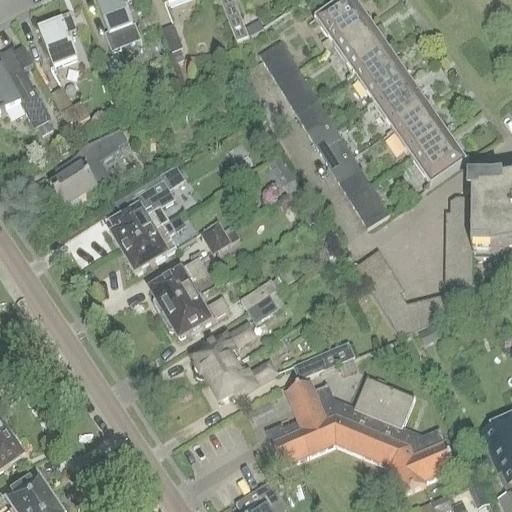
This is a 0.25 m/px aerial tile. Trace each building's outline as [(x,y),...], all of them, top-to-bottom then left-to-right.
[(132,0),(102,0),(96,2),(109,36),(105,38),(112,56),(122,52),(120,48),(138,42),(128,16),(131,15),(129,10),(127,11),(125,6),(133,2),(132,0)] [(247,41),(232,0),(224,0),(219,2),(235,45),(247,41)] [(335,52),(372,25),(354,0),(347,0),(314,23),(335,52)] [(68,38),(77,35),(70,16),(51,23),(53,27),(39,32),(54,72),(78,62),(73,50),(75,49),(73,44),(71,45),(68,38)] [(391,53),(372,25),(335,52),(354,79),(391,53)] [(183,52),(174,28),(162,33),(171,56),(183,52)] [(281,46),(258,60),(263,68),(277,91),(299,77),(281,46)] [(0,118),(21,107),(30,124),(35,133),(52,124),(12,51),(0,58),(0,70),(1,72),(0,72),(0,118)] [(354,79),(373,107),(410,80),(391,53),(354,79)] [(181,55),(173,57),(176,65),(184,62),(181,55)] [(128,91),(116,60),(104,64),(116,96),(128,91)] [(299,77),(277,91),(295,119),(317,105),(299,77)] [(373,107),(392,135),(429,108),(410,80),(373,107)] [(71,111),(60,92),(50,98),(69,133),(87,123),(78,107),(71,111)] [(317,105),(295,119),(312,148),(335,133),(317,105)] [(392,135),(412,163),(449,137),(429,108),(392,135)] [(335,133),(312,148),(330,177),(353,163),(335,133)] [(71,166),(61,173),(66,180),(51,189),(57,198),(56,199),(66,214),(111,185),(97,165),(127,146),(120,135),(86,150),(78,156),(81,160),(71,166)] [(431,191),(468,165),(449,137),(412,163),(431,191)] [(296,183),(281,159),(268,167),(283,191),(296,183)] [(353,163),(330,177),(348,205),(370,191),(353,163)] [(154,236),(169,227),(160,213),(174,205),(159,181),(135,196),(143,210),(111,228),(117,237),(112,240),(121,256),(154,236)] [(473,238),(473,250),(473,258),(492,258),(511,254),(511,187),(494,191),(473,190),(473,202),(473,214),(473,226),(473,238)] [(370,191),(348,205),(366,235),(389,221),(370,191)] [(446,202),(445,214),(473,214),(473,202),(446,202)] [(445,214),(445,226),(473,226),(473,214),(445,214)] [(169,227),(154,236),(121,256),(135,279),(176,255),(168,241),(185,231),(179,221),(169,227)] [(445,226),(445,237),(473,238),(473,226),(445,226)] [(230,248),(217,227),(199,238),(211,259),(230,248)] [(238,242),(233,233),(226,238),(231,246),(238,242)] [(445,249),(473,250),(473,238),(445,237),(445,249)] [(473,261),(473,258),(473,250),(445,249),(445,261),(473,261)] [(355,272),(362,282),(385,266),(378,256),(355,272)] [(445,261),(445,273),(472,273),(473,261),(445,261)] [(162,322),(195,302),(187,288),(206,277),(198,264),(160,288),(161,290),(151,296),(156,304),(152,306),(162,322)] [(391,276),(385,266),(362,282),(368,292),(391,276)] [(445,273),(444,285),(472,285),(472,273),(445,273)] [(287,275),(272,285),(277,294),(293,285),(287,275)] [(368,292),(374,302),(397,286),(391,276),(368,292)] [(471,311),(472,285),(444,285),(444,300),(450,321),(471,311)] [(269,286),(239,306),(253,328),(283,308),(269,286)] [(403,296),(397,286),(374,302),(380,312),(403,296)] [(380,312),(395,336),(403,330),(411,308),(403,296),(380,312)] [(436,326),(450,321),(444,300),(431,303),(436,326)] [(189,337),(190,339),(228,315),(222,304),(203,315),(195,302),(162,322),(170,336),(174,334),(180,343),(189,337)] [(431,303),(419,306),(425,331),(436,326),(431,303)] [(411,308),(403,330),(395,336),(399,342),(425,331),(419,306),(411,308)] [(208,386),(241,366),(233,353),(254,340),(248,330),(208,353),(210,357),(196,365),(198,368),(195,372),(194,377),(197,382),(204,384),(206,382),(208,386)] [(434,331),(417,338),(422,349),(439,342),(434,331)] [(342,351),(294,370),(300,384),(347,365),(342,351)] [(353,364),(339,370),(342,380),(357,374),(353,364)] [(234,399),(236,402),(276,378),(269,367),(248,379),(241,366),(208,386),(221,407),(234,399)] [(310,388),(286,398),(298,428),(283,434),(281,430),(266,436),(281,473),(336,450),(389,472),(401,500),(425,490),(424,488),(456,474),(440,435),(416,445),(409,442),(410,438),(402,435),(415,404),(368,384),(355,415),(345,411),(343,415),(336,412),(327,390),(314,395),(310,388)] [(271,397),(238,411),(242,420),(275,406),(271,397)] [(511,511),(511,421),(480,436),(508,498),(500,502),(504,511),(511,511)] [(0,474),(20,461),(5,439),(0,442),(0,474)] [(31,511),(48,501),(41,491),(42,488),(38,483),(35,482),(33,479),(3,499),(11,511),(10,511),(31,511)] [(478,511),(487,509),(479,489),(468,494),(475,511),(478,511)] [(57,511),(54,511),(48,501),(31,511),(57,511)] [(449,511),(446,502),(420,511),(449,511)]
